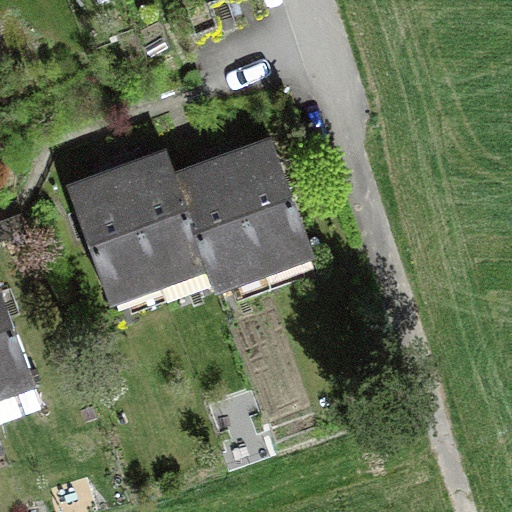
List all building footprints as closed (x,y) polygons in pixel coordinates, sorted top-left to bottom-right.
[(270,140),(222,158),(264,270),(312,252),(270,140)] [(165,153),(118,170),(159,281),(207,264),(174,176),(165,153)] [(216,288),(264,270),(222,158),(174,176),(207,264),(216,288)] [(110,300),(159,281),(118,170),(69,188),(110,300)] [(0,289),(0,393),(34,381),(0,289)]
